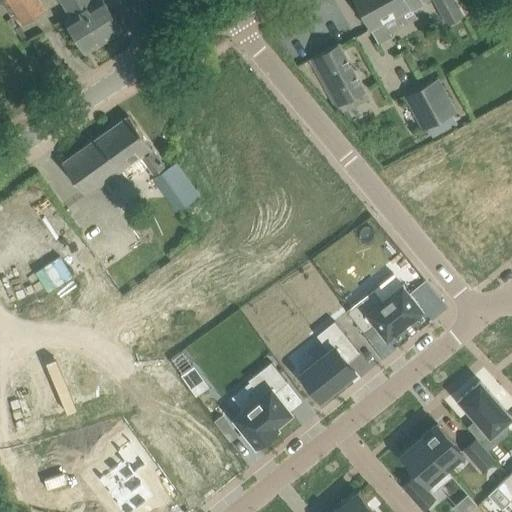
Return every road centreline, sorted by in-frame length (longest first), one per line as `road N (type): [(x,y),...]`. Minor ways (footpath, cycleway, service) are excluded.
road 1 (residential): [(229,13),(480,316)]
road 2 (residential): [(480,316),(237,511)]
road 3 (tertiary): [(0,163),(229,13)]
